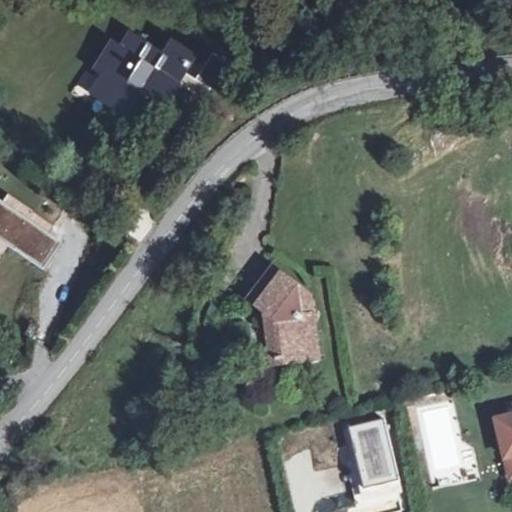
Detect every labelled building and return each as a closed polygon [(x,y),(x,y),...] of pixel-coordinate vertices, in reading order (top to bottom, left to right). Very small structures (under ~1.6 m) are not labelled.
[(196,58),(174,45),(165,59),(132,36),(124,48),(113,42),(99,70),(103,78),(94,94),(113,105),(117,97),(134,108),(144,92),(168,108),(182,86),(179,84),(186,74),(196,58)] [(237,69),(215,54),(197,81),(219,95),(237,69)] [(219,95),(197,81),(186,74),(179,84),(182,86),(213,106),(219,95)] [(3,203),(0,201),(0,257),(8,246),(44,271),(62,242),(27,219),(32,210),(8,195),(3,203)] [(310,295),(273,271),(252,303),(276,317),(281,363),(317,356),(310,295)] [(511,417),(497,421),(502,442),(511,449),(511,417)] [(511,449),(502,442),(511,480),(511,479),(511,449)] [(19,478),(5,490),(11,496),(24,486),(19,478)]
